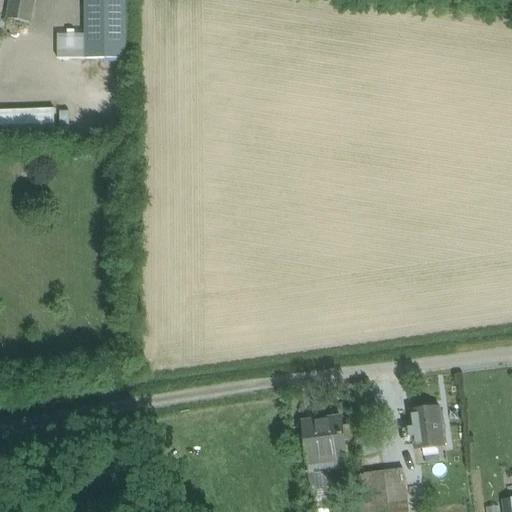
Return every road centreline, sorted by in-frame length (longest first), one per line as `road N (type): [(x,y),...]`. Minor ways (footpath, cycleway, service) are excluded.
road 1 (residential): [(511,354),(191,400)]
road 2 (track): [(191,400),(0,435)]
road 3 (track): [(0,107),(48,43),(66,0)]
